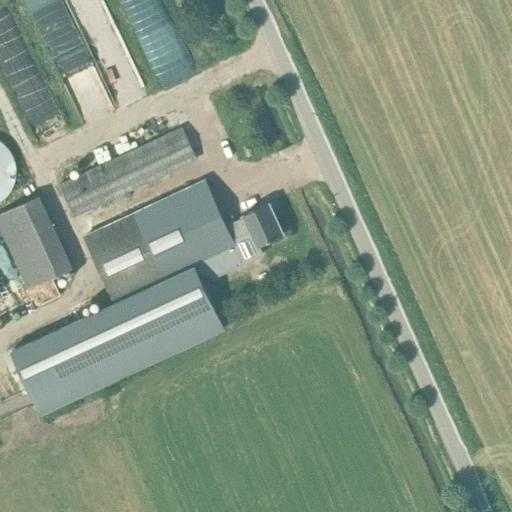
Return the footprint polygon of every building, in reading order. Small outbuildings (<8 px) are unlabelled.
[(36,0),(75,94),(101,83),(106,94),(93,100),(98,112),(134,97),(131,89),(138,86),(102,0),(36,0)] [(75,216),(198,158),(183,125),(59,182),(75,216)] [(0,200),(3,198),(8,194),(11,188),(14,183),(16,176),(16,170),(16,164),(14,158),(11,152),(8,147),(3,142),(0,139),(0,200)] [(83,234),(114,302),(115,304),(196,265),(195,264),(197,263),(203,275),(210,271),(213,276),(263,252),(258,242),(283,230),(269,202),(243,214),(244,216),(228,223),(206,178),(83,234)] [(74,265),(41,193),(0,212),(0,226),(28,286),(74,265)] [(115,304),(114,302),(12,349),(42,412),(225,327),(196,265),(115,304)]
